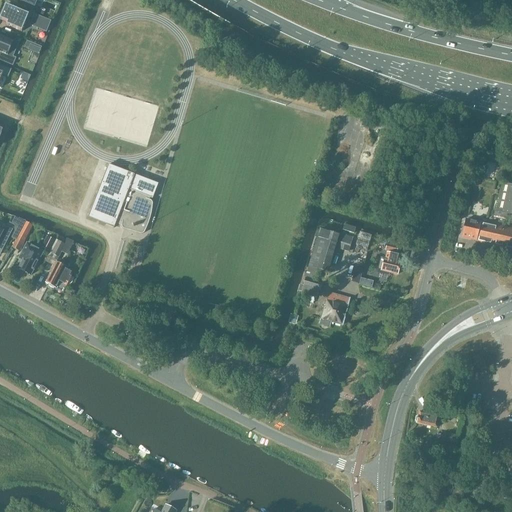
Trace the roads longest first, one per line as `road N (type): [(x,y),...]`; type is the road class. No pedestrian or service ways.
road 1 (residential): [(384,476),(279,441),(0,291)]
road 2 (trunk): [(233,0),(342,53),(511,100)]
road 3 (tertiary): [(384,476),(397,407),(421,362),(455,330),(501,309)]
road 4 (trunk): [(511,54),(319,0)]
road 5 (unclassified): [(511,448),(499,441),(507,326),(501,309)]
